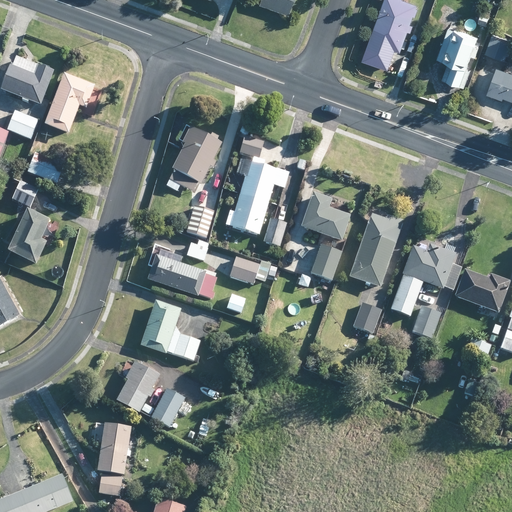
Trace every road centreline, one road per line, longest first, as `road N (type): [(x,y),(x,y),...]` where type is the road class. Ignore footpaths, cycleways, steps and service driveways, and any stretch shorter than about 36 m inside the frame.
road 1 (residential): [(0,385),(60,348),(87,309),(166,41)]
road 2 (tertiary): [(303,90),(511,164)]
road 3 (tertiary): [(166,41),(303,90)]
road 4 (tertiary): [(53,0),(166,41)]
